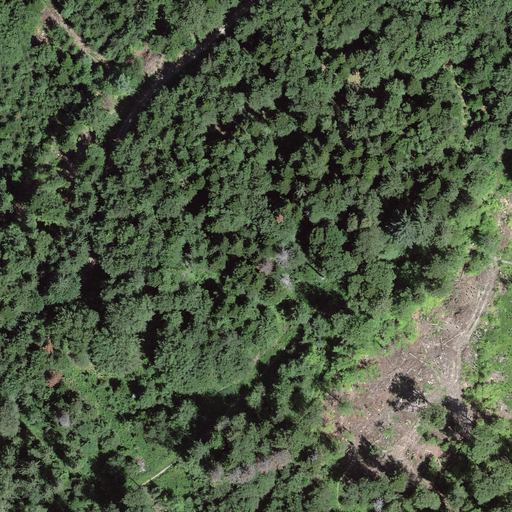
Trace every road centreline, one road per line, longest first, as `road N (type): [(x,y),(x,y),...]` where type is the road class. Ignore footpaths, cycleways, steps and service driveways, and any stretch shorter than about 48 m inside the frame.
road 1 (track): [(83,511),(169,470),(324,295),(478,239),(511,256)]
road 2 (track): [(0,329),(89,268),(116,147),(139,104),(259,0)]
road 3 (track): [(353,280),(303,445),(269,486),(262,511)]
